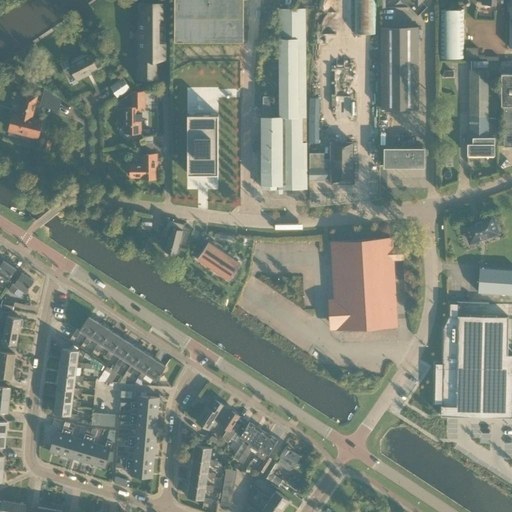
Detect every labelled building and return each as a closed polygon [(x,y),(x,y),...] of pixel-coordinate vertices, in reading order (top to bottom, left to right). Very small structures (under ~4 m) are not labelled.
[(243,41),(242,0),(174,0),(174,41),(243,41)] [(354,0),(354,33),(376,33),(376,0),(354,0)] [(401,0),(417,16),(427,7),(420,0),(401,0)] [(149,13),(148,13),(148,18),(149,18),(149,22),(140,22),(140,49),(165,49),(165,5),(149,5),(149,13)] [(262,188),(307,188),(305,9),(278,9),(278,56),(272,56),(272,69),(278,69),(279,107),(261,107),(262,188)] [(440,9),(440,58),(464,58),(463,9),(440,9)] [(381,27),(381,108),(418,108),(417,27),(381,27)] [(466,60),(485,60),(485,55),(478,55),(478,48),(466,48),(466,60)] [(90,54),(70,64),(77,77),(78,77),(79,79),(86,76),(84,73),(99,66),(102,64),(99,59),(94,61),(91,54),(90,54)] [(148,57),(136,57),(136,79),(148,79),(148,61),(148,57)] [(495,143),(494,143),(494,118),(488,118),(488,71),(469,71),(469,143),(467,143),(467,154),(495,155),(495,143)] [(501,106),(504,106),(504,146),(511,145),(511,73),(500,73),(501,106)] [(123,77),(110,86),(117,97),(131,88),(123,77)] [(62,98),(45,87),(40,105),(59,110),(62,98)] [(131,92),(119,101),(122,105),(123,104),(124,106),(141,106),(141,107),(145,107),(145,91),(131,91),(131,92)] [(24,92),(19,114),(14,113),(10,130),(38,137),(42,120),(32,117),(38,95),(24,92)] [(310,99),(310,142),(319,142),(319,99),(310,99)] [(140,113),(141,113),(141,107),(141,106),(124,106),(124,125),(122,126),(121,128),(121,130),(122,132),(124,134),(126,134),(128,133),(129,131),(141,131),(141,119),(140,119),(140,113)] [(187,114),(187,173),(218,173),(218,113),(187,114)] [(41,151),(49,153),(52,141),(44,139),(41,151)] [(141,163),(129,163),(129,177),(141,177),(141,178),(157,178),(157,153),(150,153),(150,149),(152,149),(152,142),(139,142),(139,148),(141,148),(141,163)] [(324,159),(324,152),(310,152),(310,179),(331,179),(331,182),(353,182),(353,142),(331,142),(331,159),(324,159)] [(384,166),(423,167),(423,149),(384,148),(384,166)] [(474,222),(465,226),(470,242),(497,232),(491,216),(481,220),(481,219),(474,221),(474,222)] [(142,217),(142,224),(152,225),(152,218),(142,217)] [(165,251),(177,254),(184,225),(168,221),(165,236),(169,237),(165,251)] [(392,238),(332,241),(332,242),(336,330),(396,326),(395,308),(392,238)] [(208,242),(197,259),(206,265),(208,263),(223,273),(221,275),(229,281),(240,264),(208,242)] [(0,276),(2,274),(9,279),(16,268),(4,260),(0,265),(0,276)] [(511,269),(479,268),(478,292),(511,293),(511,269)] [(27,291),(34,280),(23,273),(15,284),(13,283),(9,289),(15,294),(19,288),(27,291)] [(1,306),(13,308),(14,303),(2,300),(1,306)] [(435,363),(435,403),(441,403),(441,415),(442,415),(457,416),(458,416),(458,415),(457,415),(458,407),(458,406),(506,408),(507,408),(507,407),(506,407),(506,395),(511,394),(511,354),(508,355),(508,354),(507,354),(508,343),(508,342),(508,330),(508,329),(508,317),(509,317),(509,316),(508,316),(497,316),(496,316),(484,316),(484,315),(483,315),(483,316),(471,315),(470,315),(458,315),(458,303),(450,303),(450,315),(449,315),(443,328),(442,363),(435,363)] [(21,319),(21,318),(7,315),(6,322),(0,320),(0,327),(19,331),(20,326),(21,327),(23,325),(23,323),(23,321),(23,319),(21,319)] [(88,335),(90,337),(100,322),(90,316),(80,330),(78,328),(73,335),(77,338),(82,331),(88,335)] [(93,338),(99,342),(101,343),(110,329),(100,322),(90,337),(88,335),(84,342),(88,345),(93,338)] [(17,343),(19,331),(0,327),(0,333),(4,334),(3,341),(17,343)] [(103,345),(110,349),(112,351),(121,337),(110,329),(101,343),(99,342),(95,349),(99,352),(103,345)] [(114,352),(121,356),(123,358),(132,344),(121,337),(112,351),(110,349),(106,356),(110,358),(114,352)] [(131,364),(133,365),(143,351),(132,344),(123,358),(121,356),(116,363),(120,365),(125,359),(131,364)] [(63,348),(61,362),(78,364),(77,366),(85,367),(86,363),(78,362),(79,350),(77,350),(70,349),(63,348)] [(143,371),(145,372),(154,358),(143,351),(133,365),(131,364),(127,370),(131,373),(135,366),(143,371)] [(0,363),(13,366),(15,354),(1,352),(0,356),(0,363)] [(143,371),(138,377),(143,380),(144,378),(150,383),(153,378),(157,380),(166,366),(154,358),(145,372),(143,371)] [(59,375),(76,377),(76,379),(84,380),(84,376),(76,375),(77,366),(78,364),(61,362),(59,375)] [(0,376),(11,378),(13,366),(0,363),(0,376)] [(116,372),(120,365),(116,363),(112,370),(116,372)] [(58,388),(75,390),(74,392),(82,393),(83,389),(75,388),(76,379),(76,377),(59,375),(58,388)] [(0,398),(9,400),(11,387),(0,385),(0,398)] [(58,388),(56,401),(73,403),(73,405),(80,406),(81,401),(78,401),(78,399),(74,398),(74,392),(75,390),(58,388)] [(131,406),(138,407),(138,406),(158,408),(159,396),(139,394),(138,401),(132,401),(131,406)] [(0,410),(8,412),(9,400),(0,398),(0,410)] [(216,400),(210,409),(206,406),(197,421),(210,430),(216,420),(225,407),(216,400)] [(73,405),(73,403),(56,401),(55,413),(71,415),(71,418),(79,419),(79,414),(75,414),(75,412),(72,411),(73,405)] [(138,407),(137,413),(131,412),(130,417),(157,420),(158,408),(138,406),(138,407)] [(222,438),(228,442),(241,421),(237,419),(239,416),(230,410),(221,424),(228,429),(222,438)] [(136,429),(157,431),(157,420),(130,417),(130,422),(136,423),(136,429)] [(212,431),(219,421),(216,420),(210,430),(212,431)] [(233,457),(238,460),(259,428),(250,422),(244,431),(239,427),(232,438),(237,441),(240,436),(245,439),(242,445),(241,444),(233,457)] [(62,433),(55,431),(49,451),(61,454),(68,428),(63,427),(62,433)] [(72,436),(73,430),(68,428),(61,454),(71,458),(77,438),(72,436)] [(240,458),(238,460),(243,463),(253,447),(257,450),(267,434),(259,428),(241,456),(240,458)] [(157,431),(136,429),(135,435),(129,435),(128,440),(156,442),(157,431)] [(85,433),(83,440),(77,438),(71,458),(82,461),(90,435),(85,433)] [(267,434),(257,450),(258,450),(255,454),(265,460),(259,469),(264,472),(272,458),(268,455),(277,440),(267,434)] [(90,435),(82,461),(93,464),(99,444),(93,442),(95,436),(90,435)] [(113,441),(107,440),(105,446),(99,444),(93,464),(105,468),(113,441)] [(128,440),(128,445),(134,445),(134,452),(155,454),(156,442),(128,440)] [(196,445),(194,458),(210,461),(210,464),(217,465),(218,460),(210,459),(212,447),(196,445)] [(294,466),(300,456),(291,450),(290,448),(287,446),(286,447),(285,446),(279,456),(281,458),(278,462),(289,470),(292,465),(294,466)] [(154,465),(155,454),(134,452),(133,458),(127,458),(126,463),(154,465)] [(210,464),(210,461),(194,458),(192,471),(208,474),(208,477),(215,478),(216,473),(208,472),(210,464)] [(283,479),(273,473),(278,464),(273,461),(264,476),(279,486),(283,479)] [(126,468),(132,468),(132,475),(153,477),(154,465),(126,463),(126,468)] [(190,484),(206,487),(206,489),(213,491),(214,486),(206,485),(208,477),(208,474),(192,471),(190,484)] [(115,476),(115,483),(126,486),(127,479),(115,476)] [(275,491),(271,498),(268,501),(282,511),(290,500),(276,490),(278,487),(271,483),(269,487),(275,491)] [(206,487),(190,484),(188,497),(204,499),(203,502),(211,503),(212,499),(204,498),(206,489),(206,487)] [(261,497),(264,493),(258,490),(255,494),(261,498),(261,497)] [(281,511),(282,511),(268,501),(271,498),(264,493),(261,497),(268,502),(263,509),(260,511),(281,511)] [(0,511),(12,511),(14,503),(2,501),(0,511)] [(14,503),(12,511),(24,511),(26,505),(14,503)]
